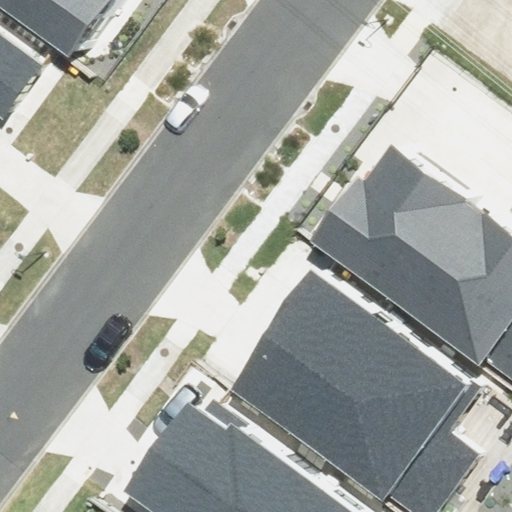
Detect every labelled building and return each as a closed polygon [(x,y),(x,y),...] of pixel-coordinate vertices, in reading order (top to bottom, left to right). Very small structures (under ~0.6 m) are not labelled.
[(0,0),(0,4),(68,54),(108,0),(0,0)] [(0,33),(0,121),(4,124),(46,67),(0,33)] [(489,353),(511,370),(511,237),(395,149),(370,181),(358,172),(307,239),(478,368),(489,353)] [(489,393),(311,268),(228,386),(386,496),(390,490),(420,511),(437,511),(482,450),(459,434),(489,393)] [(226,428),(188,401),(126,485),(162,511),(356,511),(231,420),(226,428)]
